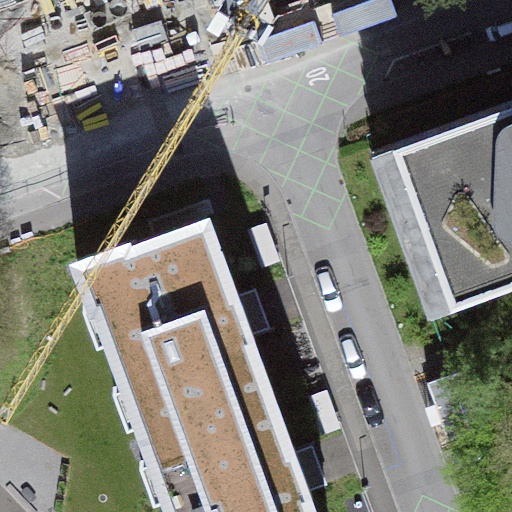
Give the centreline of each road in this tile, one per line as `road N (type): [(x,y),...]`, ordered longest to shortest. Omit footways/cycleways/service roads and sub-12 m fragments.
road 1 (residential): [(281,93),(434,511)]
road 2 (residential): [(0,190),(281,93)]
road 3 (residential): [(281,93),(511,6)]
